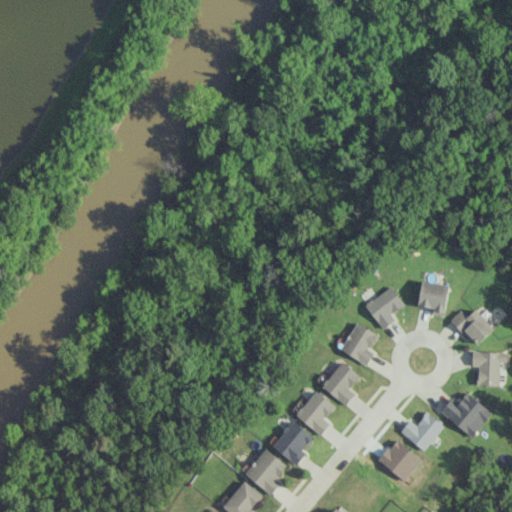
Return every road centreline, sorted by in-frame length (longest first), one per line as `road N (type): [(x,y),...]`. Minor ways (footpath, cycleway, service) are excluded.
road 1 (residential): [(296,511),(406,379)]
road 2 (residential): [(408,381),(438,378),(445,358),(433,340),(403,344),(397,364),(408,381)]
